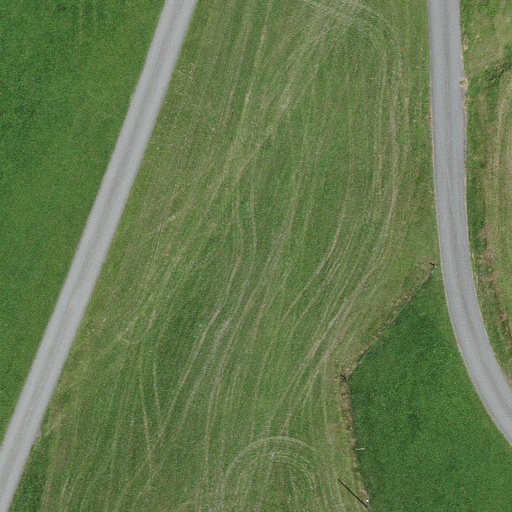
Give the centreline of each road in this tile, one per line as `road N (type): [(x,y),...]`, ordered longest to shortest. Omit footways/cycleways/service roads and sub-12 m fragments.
road 1 (unclassified): [(5,511),(188,0)]
road 2 (unclassified): [(452,0),(460,250),(486,384),(511,414)]
